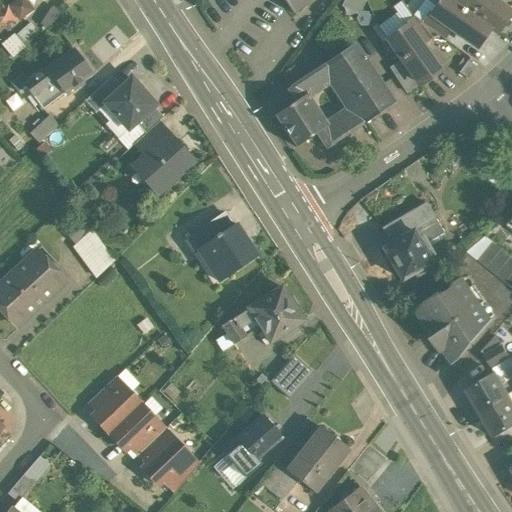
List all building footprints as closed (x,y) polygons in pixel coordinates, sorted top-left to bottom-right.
[(28,0),(17,0),(10,3),(18,20),(34,13),(28,0)] [(312,0),(283,0),(293,14),(312,0)] [(345,0),(343,7),(360,13),(364,0),(345,0)] [(488,26),(451,0),(440,0),(435,8),(439,10),(434,16),(434,17),(451,29),(476,47),(484,35),(483,34),(488,27),(488,26)] [(493,0),(451,0),(488,26),(488,27),(495,31),(501,23),(503,24),(511,12),(493,0)] [(451,29),(434,17),(434,16),(429,12),(421,22),(438,34),(437,34),(444,39),(451,29)] [(421,22),(414,17),(404,23),(408,29),(409,29),(421,45),(437,34),(438,34),(421,22)] [(30,23),(15,37),(22,45),(37,31),(30,23)] [(421,45),(409,29),(408,29),(402,33),(400,30),(387,39),(402,61),(418,83),(427,77),(428,79),(439,71),(421,45)] [(354,46),(326,65),(333,76),(355,109),(363,122),(391,104),(354,46)] [(74,49),(48,69),(65,93),(92,74),(74,49)] [(476,66),(467,60),(459,73),(467,79),(476,66)] [(405,93),(418,83),(402,61),(389,71),(405,93)] [(326,65),(288,89),(296,101),(303,96),(333,76),(326,65)] [(48,69),(25,85),(42,109),(65,93),(48,69)] [(121,87),(112,76),(85,101),(95,112),(105,103),(104,103),(121,87)] [(155,105),(131,79),(121,87),(104,103),(105,103),(128,129),(136,123),(153,107),(155,105)] [(324,129),(303,96),(296,101),(275,115),(296,147),(317,133),(324,129)] [(153,107),(136,123),(145,133),(153,126),(163,117),(153,107)] [(324,129),(317,133),(326,147),(363,122),(355,109),(324,129)] [(50,115),(30,133),(39,143),(58,125),(50,115)] [(145,133),(135,143),(145,155),(164,138),(153,126),(145,133)] [(145,155),(133,166),(157,193),(192,161),(176,143),(172,146),(164,138),(145,155)] [(425,203),(383,228),(392,243),(412,230),(434,217),(425,203)] [(222,213),(187,237),(218,283),(256,257),(234,225),(231,226),(222,213)] [(434,217),(412,230),(417,239),(422,236),(426,243),(443,232),(434,217)] [(477,229),(461,242),(468,250),(484,237),(477,229)] [(114,261),(92,230),(74,247),(96,278),(114,261)] [(422,236),(417,239),(412,230),(392,243),(383,248),(401,279),(413,272),(416,276),(430,268),(427,263),(431,261),(428,256),(432,253),(426,243),(422,236)] [(511,257),(492,242),(477,260),(511,288),(511,257)] [(64,283),(36,252),(0,283),(0,309),(16,327),(64,283)] [(490,320),(463,280),(418,310),(427,323),(425,325),(443,351),(445,350),(454,362),(458,359),(490,320)] [(281,287),(247,309),(256,323),(262,332),(267,339),(268,342),(302,321),(281,287)] [(247,309),(233,318),(242,332),(256,323),(247,309)] [(233,318),(221,325),(226,333),(216,340),(223,350),(245,336),(242,332),(233,318)] [(267,339),(262,332),(258,335),(264,345),(268,342),(267,339)] [(498,337),(482,352),(484,355),(503,345),(498,337)] [(503,345),(484,355),(492,367),(510,356),(503,345)] [(312,373),(294,356),(269,382),(288,399),(312,373)] [(511,360),(510,356),(492,367),(495,373),(496,373),(510,396),(511,394),(511,360)] [(129,388),(136,383),(127,369),(119,374),(129,388)] [(495,373),(467,389),(484,417),(511,400),(511,399),(510,396),(496,373),(495,373)] [(269,382),(260,374),(254,382),(262,389),(269,382)] [(115,377),(89,402),(97,411),(123,386),(115,377)] [(123,386),(97,411),(91,416),(108,434),(140,403),(123,386)] [(511,400),(484,417),(496,438),(511,428),(511,400)] [(140,403),(108,434),(125,451),(130,446),(130,445),(156,420),(140,403)] [(236,439),(240,444),(255,461),(281,439),(261,417),(236,439)] [(156,420),(130,445),(130,446),(139,454),(165,430),(156,420)] [(0,446),(9,436),(0,427),(0,446)] [(320,428),(286,471),(297,480),(314,493),(348,450),(320,428)] [(165,430),(139,454),(146,463),(147,463),(173,438),(165,430)] [(173,438),(147,463),(146,463),(141,468),(158,486),(163,481),(189,456),(173,438)] [(255,461),(240,444),(226,457),(245,478),(259,466),(255,461)] [(39,456),(23,475),(33,484),(49,464),(39,456)] [(189,456),(163,481),(175,493),(198,465),(189,456)] [(281,501),(297,480),(286,471),(278,464),(261,485),(281,501)] [(332,507),(359,487),(347,472),(325,498),(332,507)] [(23,475),(7,493),(18,502),(33,484),(23,475)] [(332,507),(328,511),(377,511),(359,487),(332,507)]
